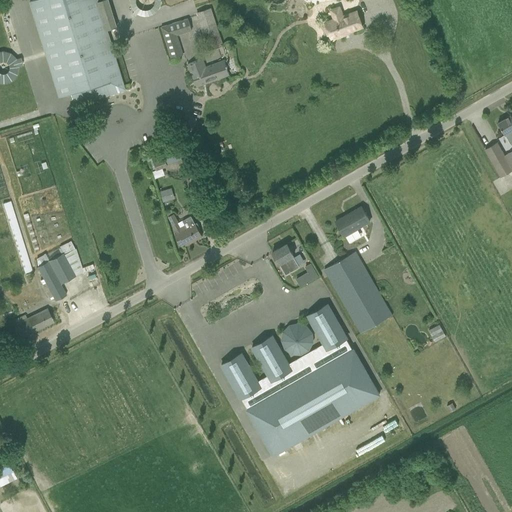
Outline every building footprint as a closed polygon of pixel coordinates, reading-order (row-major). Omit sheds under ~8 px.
[(107,30),(98,1),(97,0),(34,0),(30,1),(59,97),(72,93),(76,105),(125,89),(107,30)] [(131,0),(131,13),(159,14),(159,0),(131,0)] [(196,12),(209,49),(224,44),(212,7),(196,12)] [(362,27),(357,12),(343,17),(342,14),(334,17),(335,20),(326,23),(327,26),(325,27),(328,35),(330,35),(331,38),(341,34),(342,36),(349,33),(348,32),(362,27)] [(192,30),(188,18),(162,26),(171,58),(184,54),(178,34),(192,30)] [(0,79),(17,82),(22,55),(0,50),(0,79)] [(224,60),(207,67),(204,58),(188,63),(191,72),(196,87),(229,75),(224,60)] [(511,117),(510,115),(498,123),(506,135),(511,143),(511,142),(511,117)] [(194,125),(183,120),(179,129),(190,134),(194,125)] [(511,155),(510,152),(504,155),(502,151),(497,142),(485,149),(490,158),(501,177),(511,170),(511,155)] [(167,166),(167,165),(186,158),(181,145),(163,152),(151,157),(156,171),(167,166)] [(160,191),(163,202),(175,199),(172,188),(160,191)] [(10,201),(4,203),(3,203),(4,205),(26,273),(32,270),(10,201)] [(371,222),(362,207),(348,214),(349,215),(337,222),(336,221),(345,237),(371,222)] [(183,220),(185,224),(181,227),(178,222),(174,214),(168,217),(173,225),(172,225),(177,234),(175,235),(181,246),(185,244),(186,245),(202,236),(198,229),(200,228),(197,223),(195,224),(193,220),(191,216),(183,220)] [(300,266),(287,244),(272,252),(279,264),(287,260),(293,270),(300,266)] [(66,295),(60,283),(84,271),(95,267),(95,265),(93,265),(93,264),(92,264),(92,263),(90,264),(90,265),(82,268),(76,248),(54,257),(49,260),(45,254),(40,257),(36,258),(37,260),(38,266),(37,266),(43,278),(46,282),(55,300),(66,295)] [(391,315),(355,252),(325,269),(361,332),(391,315)] [(319,276),(311,263),(308,265),(305,266),(308,272),(302,275),(307,283),(312,280),(319,276)] [(273,456),(379,395),(353,349),(352,350),(345,339),(347,338),(327,304),(307,316),(323,344),(288,364),(272,336),(252,348),(268,376),(258,382),(241,354),(221,365),(241,399),(242,398),(248,410),(247,410),(273,456)] [(10,327),(16,340),(54,321),(47,308),(27,318),(25,314),(11,321),(13,325),(10,327)] [(429,329),(435,340),(446,335),(440,324),(429,329)] [(446,406),(450,412),(456,409),(452,403),(446,406)] [(8,460),(0,463),(0,476),(13,470),(8,460)]
